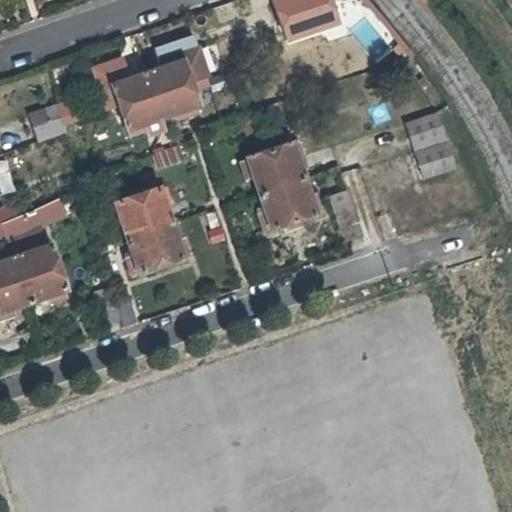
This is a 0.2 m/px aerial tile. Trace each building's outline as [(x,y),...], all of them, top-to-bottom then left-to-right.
[(92,69),(97,84),(105,110),(116,107),(126,136),(145,130),(143,123),(176,113),(178,119),(197,113),(188,85),(206,79),(196,52),(160,62),(162,69),(128,80),(122,60),(92,69)] [(37,126),(42,141),(68,130),(66,123),(79,118),(72,99),(58,105),(47,109),(52,120),(37,126)] [(412,149),(443,139),(434,112),(403,123),(412,149)] [(252,179),(264,211),(256,213),(262,232),(320,213),(314,195),(308,197),(297,163),(303,161),(297,143),(240,162),(246,181),(252,179)] [(452,168),(444,144),(414,154),(421,178),(452,168)] [(157,169),(179,161),(175,148),(152,155),(157,169)] [(120,225),(131,256),(123,259),(129,277),(188,257),(181,240),(175,241),(164,210),(170,208),(163,189),(106,208),(112,227),(120,225)] [(361,239),(345,193),(331,198),(347,243),(361,239)] [(0,239),(10,235),(63,213),(57,199),(17,217),(0,223),(0,239)] [(0,223),(17,217),(12,206),(0,210),(0,223)] [(0,262),(0,319),(14,314),(12,308),(45,298),(47,304),(65,298),(46,241),(29,247),(30,252),(0,262)] [(95,295),(104,323),(120,318),(112,289),(95,295)]
